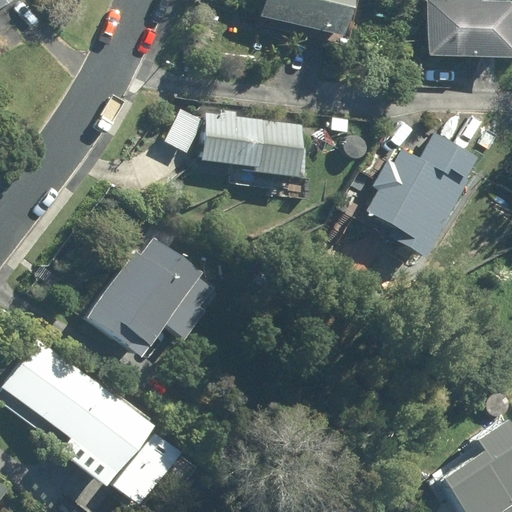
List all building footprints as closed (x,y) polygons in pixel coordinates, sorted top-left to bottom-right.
[(260,0),(257,15),(340,34),(347,0),(260,0)] [(429,0),(427,54),(511,57),(511,30),(508,30),(509,2),(477,0),(446,0),(446,1),(429,0)] [(171,110),(155,140),(176,150),(193,120),(171,110)] [(297,148),(300,125),(233,118),(233,112),(224,111),(224,115),(202,113),(197,161),(251,166),(251,172),(300,177),(303,148),(297,148)] [(330,117),(329,130),(343,131),(345,119),(330,117)] [(364,211),(393,227),(387,237),(423,257),(466,182),(462,180),(475,158),(431,133),(417,158),(400,148),(392,163),(386,160),(371,186),(377,189),(364,211)] [(132,252),(85,317),(137,355),(160,323),(181,339),(202,311),(197,307),(210,289),(195,277),(199,272),(150,236),(137,255),(132,252)] [(0,382),(0,388),(112,473),(115,469),(128,479),(153,447),(140,437),(149,426),(34,338),(0,382)] [(479,452),(440,478),(462,511),(511,511),(511,432),(503,419),(471,440),(479,452)] [(110,511),(121,499),(101,482),(81,504),(90,511),(110,511)]
